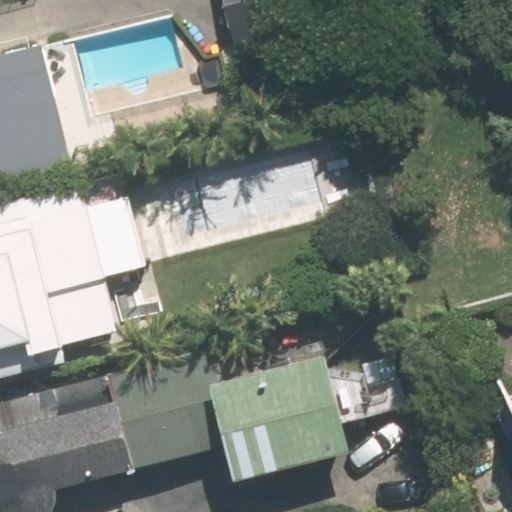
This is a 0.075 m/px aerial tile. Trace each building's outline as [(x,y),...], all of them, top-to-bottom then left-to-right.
[(297,0),(229,0),(241,47),(305,32),(297,0)] [(0,53),(0,181),(81,161),(51,41),(0,53)] [(133,170),(0,202),(0,376),(72,360),(68,343),(126,329),(112,274),(156,263),(133,170)] [(0,511),(61,511),(64,509),(69,497),(70,483),(239,442),(247,474),(364,446),(339,347),(234,372),(227,344),(0,399),(0,511)] [(399,353),(366,361),(371,382),(404,374),(399,353)]
